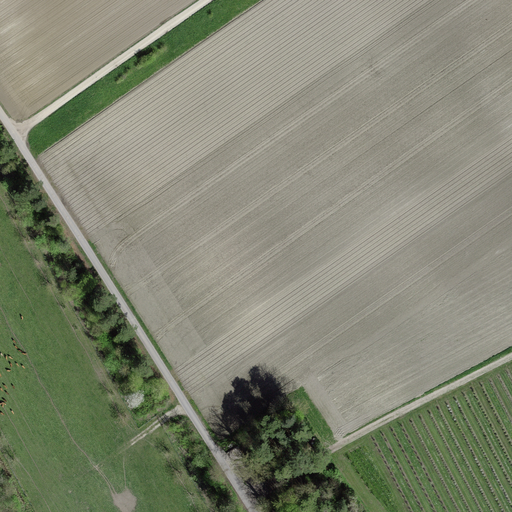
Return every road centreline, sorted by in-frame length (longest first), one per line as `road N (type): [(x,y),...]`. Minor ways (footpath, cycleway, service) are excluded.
road 1 (unclassified): [(255,511),(0,112)]
road 2 (track): [(206,0),(13,134)]
